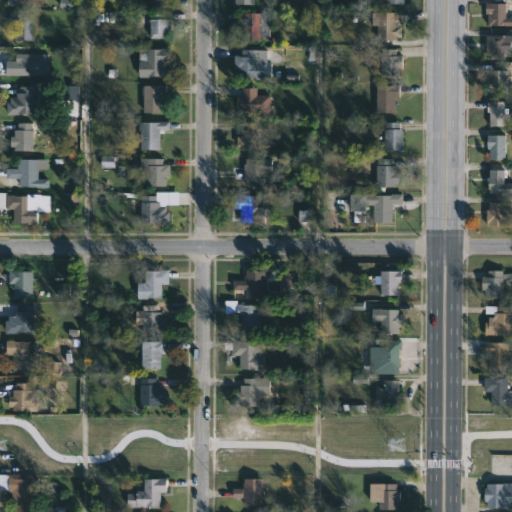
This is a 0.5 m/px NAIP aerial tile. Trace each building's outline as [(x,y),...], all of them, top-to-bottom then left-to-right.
[(511,18),(511,26),(487,26),(487,14),(485,14),(485,3),(505,4),(505,18),(511,18)] [(394,19),(394,26),(398,26),(398,36),(394,36),(394,40),(374,40),(373,24),(367,24),(367,11),(393,11),(394,19)] [(32,12),(32,40),(13,40),(13,25),(9,25),(9,12),(32,12)] [(163,18),(168,19),(168,38),(149,38),(148,18),(149,18),(149,12),(163,13),(163,18)] [(267,12),(267,37),(252,37),(252,41),(237,41),(236,12),(267,12)] [(504,36),(504,41),(510,41),(510,50),(504,50),(504,59),(490,59),(490,56),(488,55),(488,44),(490,44),(490,36),(504,36)] [(146,78),(137,77),(137,49),(167,48),(167,62),(162,62),(161,76),(146,76),(146,78)] [(396,49),(396,55),(402,55),(402,68),(399,68),(399,78),(380,77),(381,49),(396,49)] [(255,50),(255,62),(271,63),(270,76),(233,75),(234,56),(240,56),(240,50),(255,50)] [(506,93),(486,93),(487,76),(489,76),(489,70),(506,71),(506,93)] [(167,92),(167,95),(164,95),(164,113),(146,113),(146,94),(144,94),(144,86),(167,84),(167,92)] [(261,92),(260,113),(233,112),(234,97),(241,97),(241,92),(244,92),(244,85),(259,85),(259,92),(261,92)] [(394,113),(376,113),(376,86),(398,86),(398,98),(394,98),(394,113)] [(33,87),(33,90),(34,90),(34,114),(5,114),(5,102),(8,102),(8,97),(15,97),(15,93),(17,93),(17,87),(33,87)] [(505,102),(506,127),(489,127),(489,112),(486,112),(486,102),(505,102)] [(162,130),(162,149),(143,149),(143,130),(140,130),(140,122),(172,121),(172,130),(162,130)] [(32,123),(31,151),(14,150),(14,145),(9,145),(10,136),(13,136),(13,130),(16,130),(17,123),(32,123)] [(260,123),(259,151),(241,151),(241,147),(236,147),(236,136),(240,137),(240,130),(244,130),(244,123),(260,123)] [(399,129),(403,130),(403,151),(384,151),(385,123),(399,123),(399,129)] [(505,136),(505,161),(489,161),(489,150),(487,150),(487,135),(505,136)] [(161,156),(161,163),(170,163),(171,177),(166,177),(166,184),(146,185),(146,156),(161,156)] [(37,159),(36,182),(19,182),(19,179),(4,179),(5,169),(17,169),(19,158),(37,159)] [(264,159),(264,184),(274,184),(274,189),(266,189),(266,186),(242,186),(242,180),(231,180),(231,169),(240,169),(242,159),(264,159)] [(391,159),(391,165),(394,165),(394,172),(398,172),(398,183),(393,183),(393,187),(375,187),(376,159),(391,159)] [(504,175),(504,183),(511,183),(511,193),(488,193),(488,189),(486,189),(487,177),(488,177),(488,169),(504,170),(504,175)] [(168,210),(168,223),(139,220),(141,194),(155,195),(155,201),(159,201),(159,205),(166,206),(165,210),(168,210)] [(402,197),(402,204),(392,204),(391,221),(373,220),(373,206),(366,205),(366,207),(364,207),(364,213),(349,212),(349,195),(390,197),(390,194),(402,195),(402,197)] [(19,195),(40,196),(39,201),(43,201),(43,212),(36,212),(36,225),(12,225),(13,209),(5,209),(5,195),(19,195)] [(255,195),(254,207),(264,208),(264,223),(239,222),(239,207),(231,206),(231,195),(255,195)] [(511,203),(511,227),(487,227),(487,223),(486,223),(486,210),(488,210),(488,202),(511,203)] [(14,268),(14,269),(30,269),(31,297),(12,297),(12,282),(8,282),(7,268),(14,268)] [(511,270),(511,277),(505,277),(505,297),(484,297),(484,289),(481,289),(481,275),(487,275),(487,269),(502,268),(502,271),(511,270)] [(160,297),(135,296),(135,281),(144,281),(144,269),(168,270),(167,284),(160,284),(160,297)] [(401,270),(401,282),(398,282),(398,294),(380,293),(380,283),(374,283),(374,275),(380,275),(380,269),(401,270)] [(264,270),(264,297),(245,297),(245,289),(232,289),(232,279),(244,279),(245,270),(264,270)] [(237,300),(237,302),(250,301),(250,304),(259,304),(259,330),(239,330),(239,317),(231,317),(231,313),(224,312),(224,300),(237,300)] [(33,304),(32,331),(7,332),(7,314),(14,315),(14,310),(16,310),(16,304),(33,304)] [(158,304),(158,310),(162,310),(162,318),(167,317),(167,329),(160,329),(160,332),(135,332),(135,310),(142,310),(142,304),(158,304)] [(511,313),(511,333),(484,333),(484,321),(488,321),(488,316),(493,316),(493,313),(484,313),(485,305),(511,306),(511,313)] [(379,308),(398,308),(398,312),(400,312),(401,326),(397,326),(397,333),(380,333),(380,320),(370,320),(370,308),(379,308)] [(385,338),(385,339),(401,339),(401,349),(398,349),(398,368),(381,369),(381,350),(380,348),(374,348),(374,338),(385,338)] [(37,341),(36,368),(10,367),(11,354),(4,354),(5,339),(37,341)] [(164,339),(164,353),(159,353),(159,368),(140,367),(141,340),(157,341),(157,339),(164,339)] [(240,340),(240,341),(264,341),(264,369),(239,369),(239,354),(231,354),(232,349),(223,349),(223,342),(232,342),(232,340),(240,340)] [(507,359),(506,368),(489,368),(490,355),(485,354),(485,341),(507,342),(507,359)] [(154,377),(154,384),(157,384),(159,402),(154,402),(154,405),(139,405),(138,377),(154,377)] [(507,377),(507,389),(511,389),(511,405),(490,405),(490,391),(484,391),(484,377),(507,377)] [(255,395),(254,406),(241,406),(241,401),(233,401),(233,392),(237,392),(237,385),(240,385),(241,378),(266,378),(266,395),(255,395)] [(398,380),(398,393),(400,393),(400,406),(374,406),(375,388),(383,388),(384,379),(398,380)] [(29,382),(29,388),(35,388),(35,410),(10,410),(10,406),(8,406),(8,395),(11,395),(11,388),(14,388),(14,382),(29,382)] [(0,474),(7,474),(7,477),(14,477),(14,478),(38,478),(38,492),(27,493),(28,505),(11,506),(10,491),(7,491),(7,489),(0,489),(0,474)] [(165,477),(165,492),(159,491),(159,505),(146,505),(146,507),(126,507),(126,493),(134,493),(134,490),(142,490),(143,478),(165,477)] [(259,479),(258,507),(240,507),(241,499),(229,499),(229,489),(239,490),(239,483),(241,483),(241,479),(259,479)] [(396,483),(396,489),(400,489),(400,501),(397,501),(397,509),(379,509),(379,501),(369,501),(369,483),(396,483)] [(511,483),(511,508),(484,508),(484,501),(481,501),(481,488),(483,488),(483,483),(511,483)]
